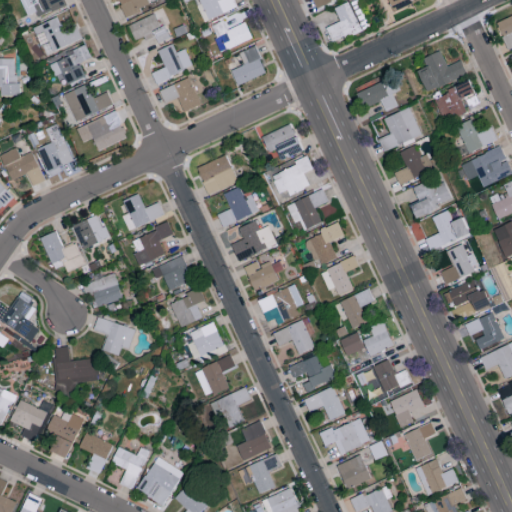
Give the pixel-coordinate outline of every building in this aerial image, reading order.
[(20,0),(27,15),(35,12),(38,17),(66,4),(64,0),(20,0)] [(150,6),(147,0),(118,0),(124,15),(150,6)] [(234,0),(197,0),(208,20),(237,6),(234,0)] [(354,0),(335,8),(340,21),(327,27),(332,41),(369,27),(358,0),(354,0)] [(419,0),(388,0),(394,11),(419,0)] [(159,27),(155,14),(128,24),(134,41),(154,34),(157,43),(169,38),(165,25),(159,27)] [(511,15),(496,22),(508,49),(511,47),(511,15)] [(44,55),(82,40),(76,25),(63,30),(58,17),(33,27),(44,55)] [(245,22),(228,29),(223,20),(210,26),(221,52),(253,38),(245,22)] [(192,67),(185,48),(175,52),(172,44),(157,50),(165,67),(152,72),(155,82),(192,67)] [(50,63),(61,86),(84,75),(79,63),(91,57),(86,46),(50,63)] [(230,70),(237,86),(266,72),(254,46),(239,53),(244,64),(230,70)] [(467,74),(461,60),(447,66),(440,50),(425,57),(428,65),(417,70),(426,92),(467,74)] [(16,59),(0,59),(0,95),(17,95),(16,59)] [(184,112),(200,104),(188,77),(159,90),(165,103),(177,98),(184,112)] [(466,111),(461,99),(474,94),(469,80),(446,89),(448,93),(435,98),(443,120),(466,111)] [(356,93),(362,108),(381,101),(385,111),(398,106),(392,93),(400,90),(396,81),(384,86),(382,82),(356,93)] [(63,94),(75,121),(113,104),(107,91),(93,98),(86,84),(63,94)] [(384,118),(390,134),(378,139),(383,151),(422,135),(410,107),(384,118)] [(76,127),(82,142),(92,138),(97,150),(126,138),(115,111),(76,127)] [(492,127),(477,133),(471,119),(456,125),(467,152),(497,140),(492,127)] [(261,136),(269,152),(276,149),(280,160),(302,151),(291,124),(261,136)] [(418,143),(399,152),(406,167),(394,173),(400,184),(440,165),(436,157),(426,162),(418,143)] [(477,175),(482,186),(511,174),(511,173),(506,159),(506,160),(501,147),(460,163),(467,180),(477,175)] [(20,157),(16,148),(0,155),(0,157),(11,181),(26,174),(32,186),(45,180),(31,151),(20,157)] [(207,194),(237,183),(226,155),(197,167),(207,194)] [(278,171),(289,195),(309,186),(303,173),(313,169),(308,157),(278,171)] [(453,202),(442,176),(413,188),(419,201),(410,205),(415,217),(453,202)] [(511,183),(487,195),(498,219),(511,212),(511,183)] [(0,208),(11,197),(0,186),(0,208)] [(244,197),(239,187),(223,193),(230,209),(217,214),(222,226),(258,211),(251,194),(244,197)] [(314,207),(328,201),(322,189),(286,205),(293,223),(299,221),(304,232),(322,224),(314,207)] [(164,216),(159,202),(144,207),(139,194),(123,200),(128,213),(122,215),(127,229),(164,216)] [(432,217),(439,233),(425,239),(429,250),(469,233),(462,217),(452,221),(448,210),(432,217)] [(73,224),(83,249),(108,238),(98,214),(73,224)] [(511,253),(511,220),(493,229),(504,256),(511,253)] [(237,228),(242,239),(231,244),(238,261),(276,245),(268,226),(259,229),(255,221),(237,228)] [(130,240),(141,265),(165,254),(159,240),(173,234),(168,223),(130,240)] [(337,258),(330,242),(344,235),(338,224),(305,239),(317,267),(337,258)] [(85,263),(75,243),(64,248),(56,231),(40,238),(55,269),(64,265),(67,272),(85,263)] [(478,270),(471,254),(468,255),(463,244),(447,251),(454,266),(441,272),(446,284),(478,270)] [(157,278),(162,275),(169,290),(192,279),(181,255),(153,268),(157,278)] [(330,296),(352,289),(346,271),(357,267),(354,258),(321,270),(330,296)] [(253,290),(278,281),(275,273),(283,270),(279,260),(259,267),(257,261),(244,266),(253,290)] [(86,282),(95,308),(122,298),(113,272),(86,282)] [(456,305),(471,299),(476,312),(491,305),(484,289),(479,291),(474,279),(450,290),(456,305)] [(302,304),(295,285),(258,300),(267,320),(274,317),(277,324),(300,315),(296,307),(302,304)] [(374,301),(368,288),(340,302),(352,329),(367,322),(360,307),(374,301)] [(201,317),(195,304),(204,300),(200,289),(169,302),(179,327),(201,317)] [(36,308),(28,304),(32,298),(21,291),(9,309),(0,303),(0,320),(25,337),(33,324),(28,321),(36,308)] [(504,338),(493,312),(465,324),(470,337),(474,336),(479,349),(504,338)] [(134,328),(97,317),(93,332),(106,336),(102,350),(119,355),(121,346),(128,349),(134,328)] [(298,354),(314,348),(302,320),(273,333),(278,346),(292,340),(298,354)] [(193,359),(223,347),(214,322),(189,332),(193,342),(187,344),(193,359)] [(362,340),(368,356),(393,346),(383,322),(369,328),(372,336),(362,340)] [(0,345),(3,347),(9,337),(0,332),(0,345)] [(364,349),(358,332),(339,339),(345,355),(364,349)] [(511,342),(480,356),(485,370),(499,365),(504,378),(511,374),(511,342)] [(69,360),(68,346),(53,348),(58,394),(76,392),(75,382),(98,380),(95,357),(69,360)] [(195,370),(205,397),(228,388),(222,371),(235,366),(231,356),(195,370)] [(289,366),(293,377),(307,373),(312,387),(327,382),(318,356),(289,366)] [(412,385),(407,369),(394,374),(388,359),(363,369),(374,400),(412,385)] [(0,423),(1,425),(15,395),(3,390),(5,385),(0,382),(0,423)] [(210,402),(222,430),(244,421),(238,405),(251,399),(245,387),(210,402)] [(329,420),(344,414),(333,387),(303,399),(309,412),(323,406),(329,420)] [(400,427),(428,414),(417,389),(389,402),(400,427)] [(511,393),(501,398),(507,414),(511,411),(511,393)] [(33,441),(46,412),(19,400),(10,421),(24,427),(20,436),(33,441)] [(47,429),(75,439),(83,418),(64,411),(61,418),(53,415),(47,429)] [(369,441),(359,418),(320,435),(325,446),(335,442),(340,454),(369,441)] [(246,441),(236,445),(243,461),(272,447),(259,421),(241,429),(246,441)] [(415,460),(431,453),(424,439),(436,434),(431,422),(404,434),(415,460)] [(79,447),(94,455),(88,468),(99,474),(113,445),(86,432),(79,447)] [(72,443),(56,436),(50,451),(66,458),(72,443)] [(385,454),(382,448),(383,447),(380,441),(369,446),(375,459),(385,454)] [(132,489),(149,450),(140,447),(136,455),(118,447),(111,463),(125,469),(119,483),(132,489)] [(259,493),(275,487),(268,471),(281,466),(277,454),(238,470),(245,485),(254,482),(259,493)] [(347,489),(371,478),(360,455),(337,466),(347,489)] [(138,491),(165,504),(182,470),(154,457),(138,491)] [(421,484),(426,482),(431,493),(458,482),(452,469),(442,473),(437,459),(415,468),(421,484)] [(1,495),(7,482),(0,478),(0,511),(11,511),(16,501),(1,495)] [(174,497),(187,510),(185,511),(200,511),(208,505),(188,484),(174,497)] [(358,511),(371,507),(373,511),(391,511),(392,511),(387,499),(392,497),(387,485),(351,500),(356,511),(358,511)] [(267,511),(272,510),(273,511),(299,511),(291,489),(261,499),(265,511),(267,511)] [(456,511),(453,504),(466,499),(462,489),(424,504),(427,511),(429,511),(432,511),(456,511)] [(35,511),(41,498),(28,493),(19,511),(35,511)]
